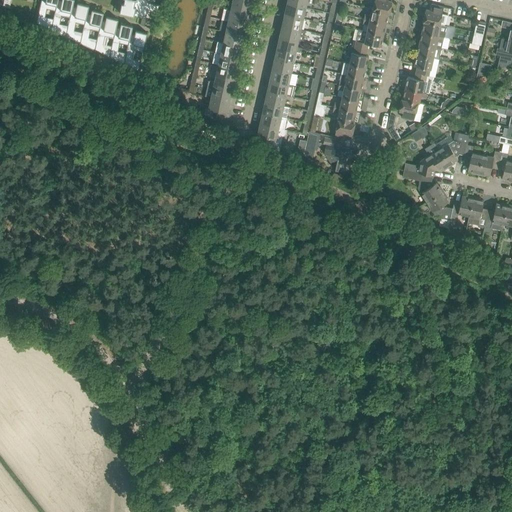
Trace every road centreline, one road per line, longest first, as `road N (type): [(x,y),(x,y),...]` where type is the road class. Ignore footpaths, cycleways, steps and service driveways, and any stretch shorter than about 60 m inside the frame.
road 1 (unclassified): [(511,282),(239,145)]
road 2 (unclassified): [(239,145),(0,31)]
road 3 (residential): [(239,145),(273,0)]
road 4 (residential): [(375,144),(407,0)]
